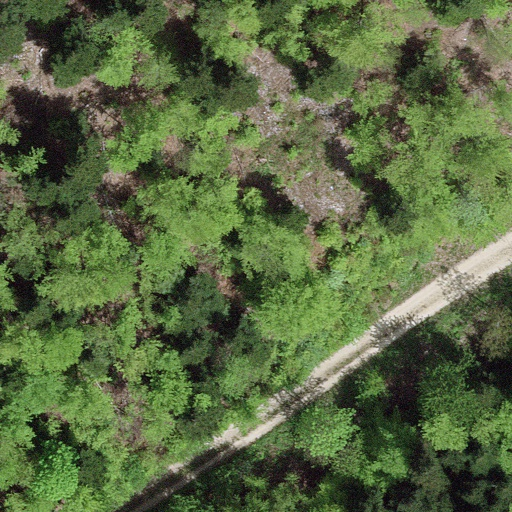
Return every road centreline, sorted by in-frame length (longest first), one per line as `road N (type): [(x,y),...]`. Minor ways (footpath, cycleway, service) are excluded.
road 1 (track): [(128,511),(385,341)]
road 2 (track): [(511,255),(385,341)]
